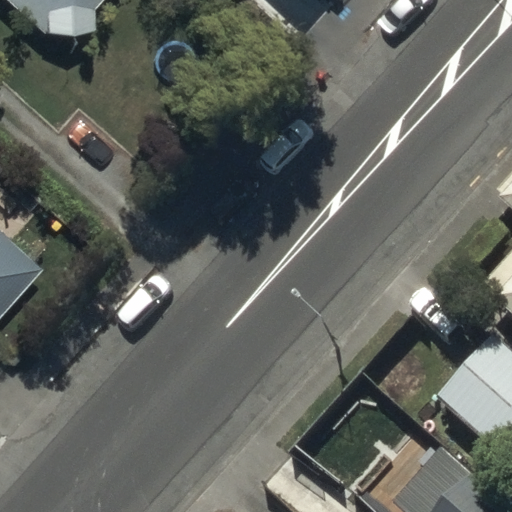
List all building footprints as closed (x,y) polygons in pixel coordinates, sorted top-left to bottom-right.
[(80,18),(97,0),(0,0),(0,10),(31,39),(61,39),(80,39),(80,18)] [(499,313),(492,320),(511,337),(511,189),(496,205),(510,219),(505,225),(511,232),(511,273),(486,300),(499,313)] [(0,308),(26,280),(0,255),(0,308)] [(511,362),(496,348),(438,412),(511,479),(511,362)] [(497,511),(444,462),(397,511),(497,511)]
